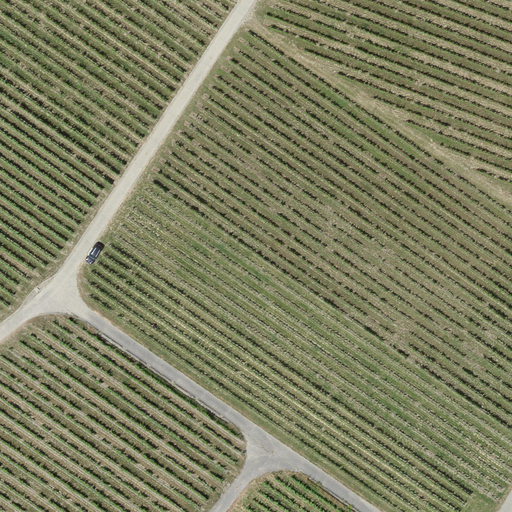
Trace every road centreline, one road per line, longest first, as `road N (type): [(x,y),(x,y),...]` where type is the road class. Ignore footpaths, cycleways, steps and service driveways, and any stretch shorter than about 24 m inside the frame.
road 1 (track): [(241,0),(48,297),(0,334)]
road 2 (track): [(48,297),(266,443),(341,511)]
